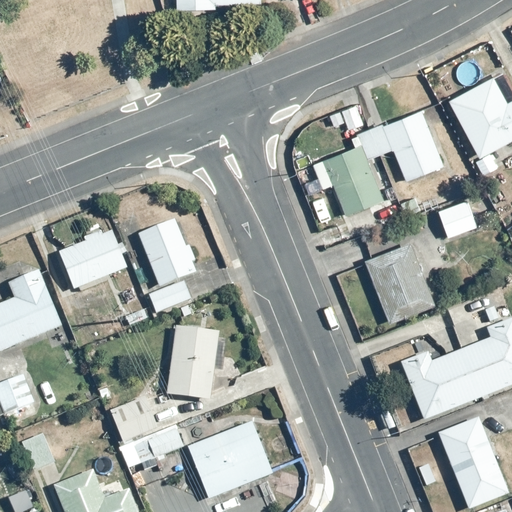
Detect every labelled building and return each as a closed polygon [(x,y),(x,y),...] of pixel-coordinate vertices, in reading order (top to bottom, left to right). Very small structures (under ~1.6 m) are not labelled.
[(260,3),(259,0),(175,0),(175,9),(214,8),(213,4),(260,3)] [(511,50),(510,46),(453,75),(481,129),(511,112),(511,50)] [(448,137),(427,88),(390,104),(412,153),(448,137)] [(367,121),(328,136),(348,188),(387,174),(367,121)] [(177,190),(140,206),(164,261),(201,245),(177,190)] [(476,227),(467,199),(437,209),(446,237),(476,227)] [(63,220),(79,261),(129,242),(114,201),(63,220)] [(399,217),(392,202),(374,210),(380,225),(399,217)] [(416,217),(368,235),(392,299),(440,280),(416,217)] [(0,318),(62,296),(42,242),(0,257),(0,318)] [(228,306),(176,296),(163,370),(214,379),(228,306)] [(511,301),(404,345),(423,393),(511,357),(511,301)] [(33,404),(22,374),(0,381),(0,404),(3,414),(33,404)] [(511,462),(488,393),(443,408),(468,481),(511,465),(511,462)] [(258,394),(188,419),(208,473),(277,448),(258,394)] [(157,429),(145,396),(109,410),(121,442),(157,429)] [(51,463),(36,434),(20,443),(35,471),(51,463)] [(117,438),(57,464),(77,511),(99,511),(141,494),(117,438)] [(511,511),(511,497),(506,482),(464,499),(469,511),(511,511)] [(0,511),(51,511),(41,484),(0,500),(0,511)]
